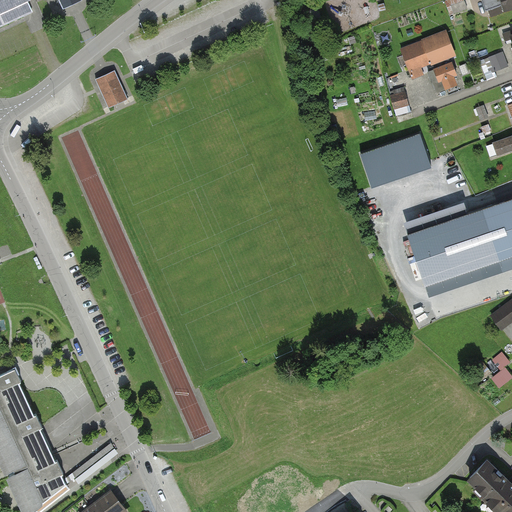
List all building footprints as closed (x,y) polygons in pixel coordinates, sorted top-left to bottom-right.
[(15,0),(0,0),(0,27),(35,11),(29,0),(25,0),(17,4),(15,0)] [(447,0),(450,13),(473,9),(471,0),(447,0)] [(511,9),(511,0),(483,0),(487,11),(503,6),(505,12),(511,9)] [(446,33),(402,51),(411,73),(455,55),(446,33)] [(509,66),(504,53),(482,62),(488,75),(509,66)] [(439,84),(443,82),(446,89),(458,85),(455,77),(459,76),(453,62),(434,70),(439,84)] [(129,99),(116,70),(96,79),(110,108),(129,99)] [(391,91),(397,115),(412,111),(407,87),(391,91)] [(434,168),(422,133),(364,153),(376,189),(434,168)] [(511,134),(494,141),(499,155),(511,150),(511,134)] [(511,254),(511,197),(408,233),(425,284),(511,254)] [(511,322),(511,299),(492,314),(503,329),(511,322)] [(511,378),(511,375),(506,367),(511,363),(504,353),(494,360),(503,372),(494,378),(501,387),(511,378)] [(0,469),(19,511),(35,511),(47,507),(34,480),(40,478),(42,483),(63,473),(15,370),(0,376),(0,469)] [(511,511),(511,480),(487,458),(467,480),(501,511),(511,511)] [(128,511),(112,491),(84,511),(128,511)]
